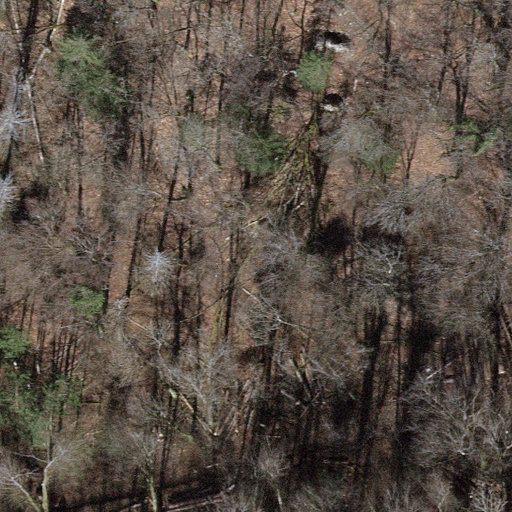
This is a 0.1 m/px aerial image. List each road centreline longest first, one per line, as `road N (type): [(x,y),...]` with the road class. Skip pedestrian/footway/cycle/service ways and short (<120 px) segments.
road 1 (track): [(511,418),(222,454),(107,511)]
road 2 (track): [(511,145),(414,61),(367,0)]
